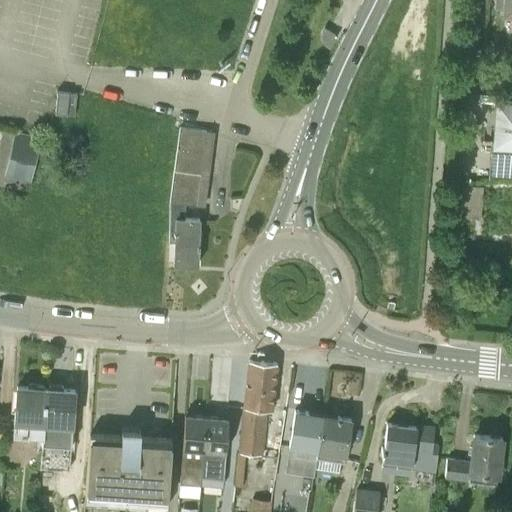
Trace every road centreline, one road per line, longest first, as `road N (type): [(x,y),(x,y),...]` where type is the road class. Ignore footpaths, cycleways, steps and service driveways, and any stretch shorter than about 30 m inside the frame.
road 1 (tertiary): [(246,313),(195,332),(0,310)]
road 2 (unclassified): [(312,149),(242,112),(246,53),(265,0)]
road 3 (secondary): [(335,310),(392,346),(511,364)]
road 4 (secondary): [(312,149),(375,0)]
